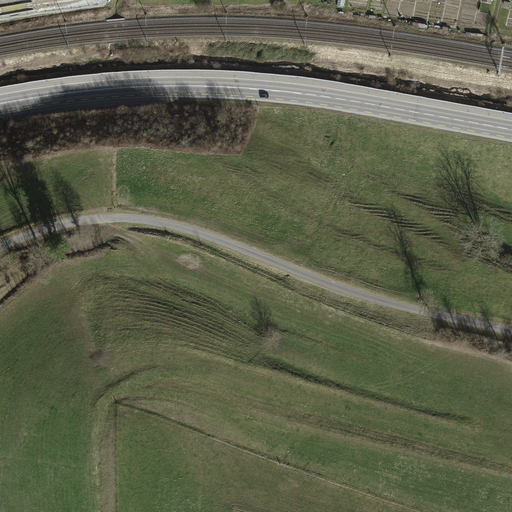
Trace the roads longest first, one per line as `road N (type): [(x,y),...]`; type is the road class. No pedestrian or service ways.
road 1 (primary): [(0,103),(85,90),(241,87),(511,129)]
road 2 (unclassified): [(112,216),(217,238),(383,301),(511,330)]
